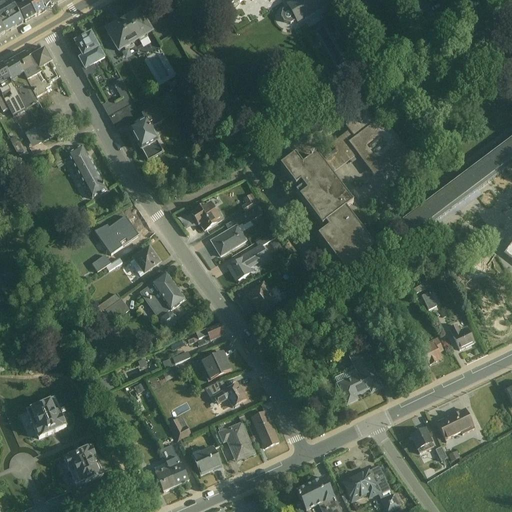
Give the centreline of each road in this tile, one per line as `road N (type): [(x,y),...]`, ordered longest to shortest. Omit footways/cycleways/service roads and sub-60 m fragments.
road 1 (residential): [(46,30),(128,179),(253,350),(304,459)]
road 2 (unknown): [(511,129),(444,177),(393,111),(378,104),(251,175)]
road 3 (residential): [(511,356),(371,425)]
road 4 (residential): [(304,459),(190,511)]
